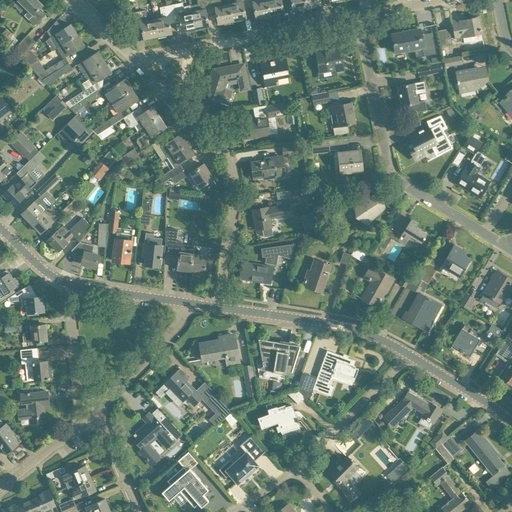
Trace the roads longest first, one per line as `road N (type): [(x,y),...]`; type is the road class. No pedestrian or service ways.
road 1 (residential): [(511,245),(397,181),(388,168),(358,17)]
road 2 (residential): [(219,307),(232,171),(174,102)]
road 3 (residential): [(410,355),(348,322),(219,307)]
road 4 (residential): [(189,50),(358,17)]
road 5 (residential): [(296,471),(410,355)]
road 6 (residential): [(95,412),(179,322),(184,303)]
road 7 (residential): [(95,412),(87,403),(70,287)]
road 8 (residential): [(511,424),(410,355)]
road 9 (residential): [(0,488),(95,412)]
